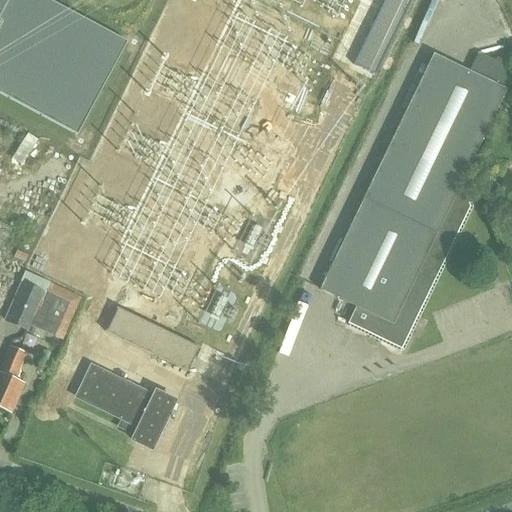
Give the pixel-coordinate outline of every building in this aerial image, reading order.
[(0,0),(0,93),(77,135),(127,42),(48,0),(0,0)] [(384,0),(353,65),(375,76),(411,0),(384,0)] [(468,72),(433,56),(364,198),(319,291),(356,308),(347,327),(401,353),(404,352),(439,280),(455,246),(473,208),(466,192),(460,189),(507,91),(505,90),(511,76),(511,71),(511,69),(501,64),(503,61),(496,58),(495,61),(482,54),(476,56),(468,72)] [(26,134),(9,159),(19,166),(36,141),(26,134)] [(31,327),(39,330),(63,341),(81,298),(50,283),(45,293),(21,282),(3,322),(28,333),(31,327)] [(117,309),(106,333),(189,373),(201,350),(117,309)] [(14,381),(25,354),(10,348),(0,370),(0,408),(10,413),(23,384),(14,381)] [(117,428),(135,436),(132,441),(152,451),(175,402),(156,393),(154,397),(91,368),(77,398),(120,420),(117,428)]
